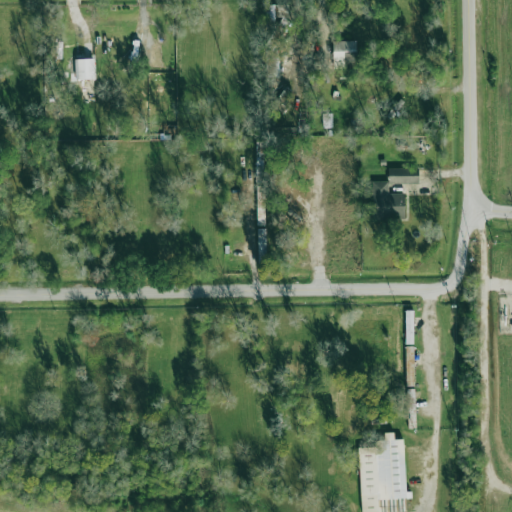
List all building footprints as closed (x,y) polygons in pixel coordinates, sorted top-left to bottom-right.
[(356,61),(355,40),(333,41),(333,68),(344,67),(344,61),(356,61)] [(94,79),(94,59),(75,59),(75,79),(94,79)] [(388,168),(388,184),(418,183),(418,167),(388,168)] [(330,216),(357,187),(350,180),(322,209),(330,216)] [(373,181),(374,219),(405,219),(404,194),(388,194),(388,181),(373,181)] [(413,311),(406,310),(405,344),(412,344),(413,311)] [(406,386),(415,386),(413,346),(405,346),(406,386)] [(358,448),(360,511),(380,511),(380,499),(406,498),(404,439),(394,439),(393,432),(383,432),(383,441),(375,441),(375,448),(358,448)]
